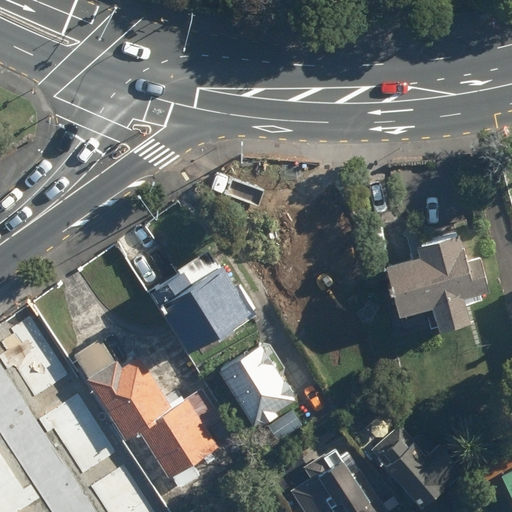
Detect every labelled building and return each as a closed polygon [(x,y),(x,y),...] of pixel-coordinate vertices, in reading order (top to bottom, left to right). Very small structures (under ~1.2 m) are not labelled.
[(242,164),(210,190),(326,363),(396,329),(344,170),(242,164)] [(469,294),(487,291),(479,245),(468,247),(465,229),(425,236),(428,254),(395,259),(403,306),(435,300),(439,324),(473,318),(469,294)] [(204,255),(152,286),(190,349),(260,307),(229,254),(210,265),(204,255)] [(0,335),(0,350),(28,394),(60,373),(24,319),(0,335)] [(269,336),(225,364),(261,423),(305,396),(269,336)] [(145,352),(99,379),(131,432),(147,423),(176,472),(222,445),(211,427),(192,395),(176,404),(145,352)] [(40,419),(76,472),(107,452),(71,398),(40,419)] [(409,422),(379,447),(426,504),(460,476),(454,468),(468,457),(448,433),(430,448),(409,422)] [(318,471),(296,486),(313,511),(320,511),(334,503),(340,511),(388,511),(391,510),(351,449),(347,452),(340,441),(311,460),(318,471)] [(0,511),(11,511),(28,501),(0,458),(0,511)] [(88,488),(103,511),(148,511),(120,468),(88,488)] [(272,511),(260,494),(233,511),(272,511)]
